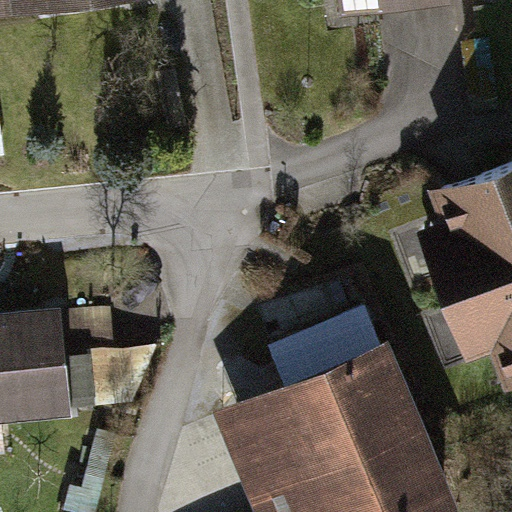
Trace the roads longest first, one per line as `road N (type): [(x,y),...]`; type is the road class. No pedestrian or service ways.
road 1 (residential): [(148,511),(194,331),(205,213)]
road 2 (residential): [(205,213),(431,131)]
road 3 (residential): [(0,233),(205,213)]
